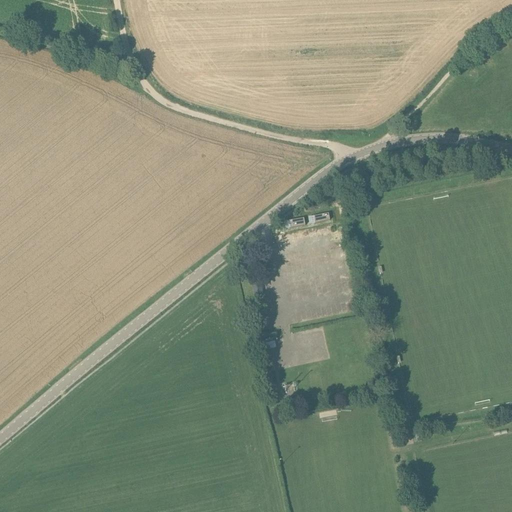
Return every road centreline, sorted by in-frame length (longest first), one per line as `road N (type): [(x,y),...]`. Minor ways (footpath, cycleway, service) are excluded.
road 1 (unclassified): [(0,438),(328,170),(383,145)]
road 2 (track): [(349,158),(332,145),(179,109),(145,86)]
road 3 (unclassified): [(383,145),(462,58),(511,20)]
road 4 (unclassified): [(383,145),(443,138),(511,148)]
